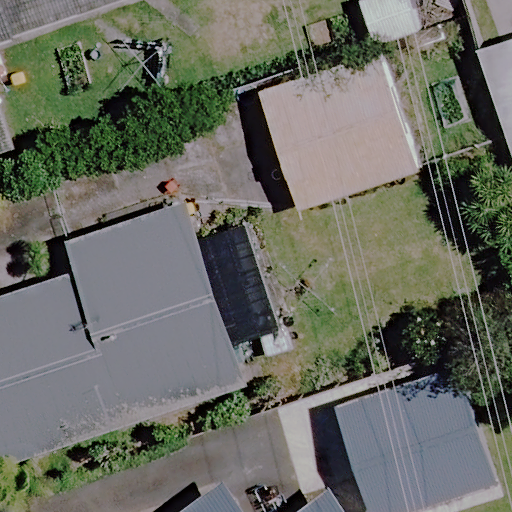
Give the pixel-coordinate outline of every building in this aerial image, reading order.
[(0,42),(156,0),(0,0),(0,157),(18,153),(0,86),(0,42)] [(511,40),(479,52),(511,154),(511,40)] [(419,176),(383,59),(261,96),(297,214),(419,176)] [(242,348),(294,333),(260,222),(209,237),(198,203),(4,262),(12,288),(0,291),(0,462),(254,386),(242,348)] [(396,511),(503,476),(462,352),(196,440),(219,511),(396,511)]
